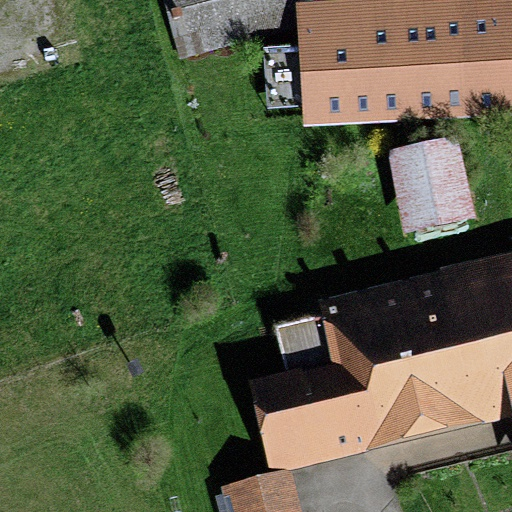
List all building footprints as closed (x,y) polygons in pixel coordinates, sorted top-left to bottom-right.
[(289,0),(161,0),(178,61),(297,28),(289,0)] [(511,0),(411,0),(297,6),(298,29),(303,131),(511,119),(511,0)] [(473,224),(456,142),(386,157),(402,238),(473,224)] [(511,256),(439,274),(440,277),(317,306),(323,328),(333,371),(301,378),(300,373),(285,377),(247,386),(269,478),(290,473),(511,421),(511,423),(511,256)] [(269,478),(219,490),(221,496),(213,498),(215,511),(299,511),(290,473),(269,478)]
